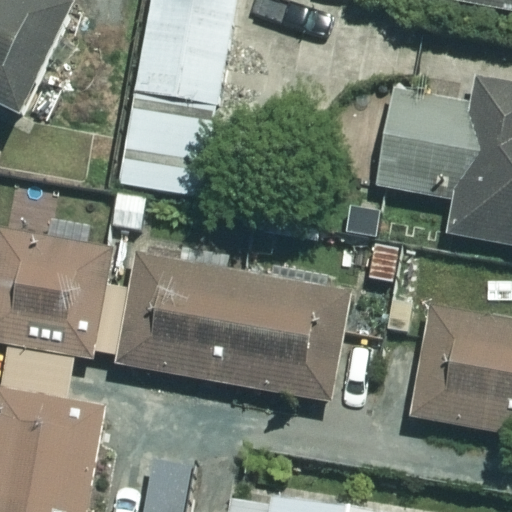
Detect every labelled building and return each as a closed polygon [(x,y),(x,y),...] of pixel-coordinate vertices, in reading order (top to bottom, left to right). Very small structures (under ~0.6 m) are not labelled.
[(97,17),(59,0),(0,0),(0,105),(46,127),(97,17)] [(166,0),(124,232),(161,238),(169,195),(214,203),(250,0),(166,0)] [(511,0),(426,0),(511,15),(511,0)] [(487,107),(409,93),(390,193),(467,208),(461,240),(511,249),(511,92),(491,89),(487,107)] [(105,511),(125,416),(96,411),(107,358),(130,361),(128,375),(347,407),(363,297),(239,279),(242,254),(187,246),(184,266),(144,261),(139,295),(121,292),(126,258),(100,254),(103,233),(65,228),(63,244),(10,236),(0,302),(0,345),(20,349),(0,452),(0,511),(105,511)] [(511,325),(444,314),(424,424),(511,439),(511,325)] [(220,511),(226,485),(166,473),(158,511),(220,511)] [(322,511),(245,499),(243,511),(322,511)]
